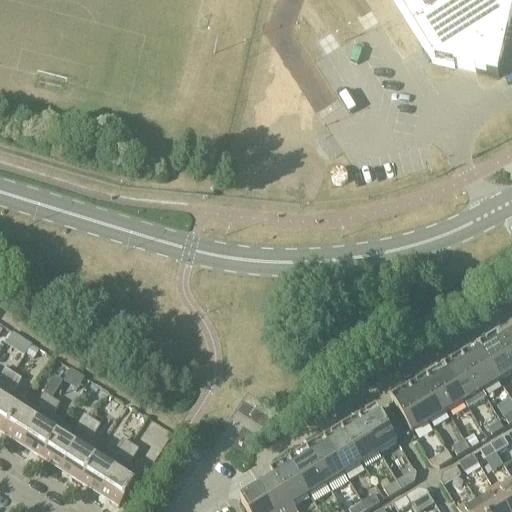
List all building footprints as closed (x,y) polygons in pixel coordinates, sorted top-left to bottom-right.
[(391,0),(433,65),(498,80),(511,21),(511,12),(508,6),(509,0),(391,0)] [(498,338),(479,349),(499,383),(511,374),(511,364),(501,347),(502,346),(498,338)] [(511,340),(502,346),(501,347),(511,364),(511,340)] [(479,349),(462,360),(482,393),(499,383),(479,349)] [(462,360),(444,370),(464,404),(468,411),(486,400),(482,393),(462,360)] [(18,366),(10,362),(4,371),(12,376),(18,366)] [(444,370),(427,381),(447,414),(464,404),(444,370)] [(0,395),(12,376),(4,371),(0,377),(0,395)] [(12,376),(0,395),(0,434),(2,435),(22,404),(11,397),(20,382),(12,376)] [(22,404),(2,435),(10,441),(13,436),(24,443),(50,401),(61,384),(53,379),(33,411),(22,404)] [(427,381),(409,392),(429,425),(447,414),(427,381)] [(409,392),(391,402),(411,436),(429,425),(409,392)] [(50,401),(24,443),(35,450),(32,454),(40,460),(60,428),(49,421),(59,406),(50,401)] [(377,411),(359,422),(379,455),(397,444),(377,411)] [(60,428),(40,460),(48,465),(51,461),(62,467),(91,422),(83,417),(74,431),(71,435),(60,428)] [(91,422),(62,467),(73,474),(70,479),(79,484),(99,453),(88,446),(91,442),(99,428),(91,422)] [(359,422),(342,432),(362,466),(379,455),(359,422)] [(499,424),(487,431),(491,437),(503,430),(499,424)] [(344,476),(362,466),(342,432),(324,443),(344,476)] [(503,440),(492,447),(497,455),(508,448),(503,440)] [(99,453),(79,484),(87,490),(90,485),(101,492),(129,447),(121,442),(112,455),(110,460),(99,453)] [(324,443),(307,454),(327,487),(344,476),(324,443)] [(452,450),(457,459),(469,451),(464,443),(452,450)] [(129,447),(101,492),(112,499),(109,503),(118,509),(138,478),(126,470),(129,466),(137,453),(129,447)] [(485,462),(497,455),(492,447),(480,453),(485,462)] [(447,453),(429,464),(431,468),(439,470),(452,462),(447,453)] [(307,454),(289,464),(309,497),(327,487),(307,454)] [(478,468),(472,458),(458,467),(464,476),(478,468)] [(292,508),(293,507),(309,497),(289,464),(271,475),(275,483),(277,482),(292,508)] [(442,477),(440,484),(443,490),(462,478),(456,468),(442,477)] [(415,473),(396,484),(402,492),(414,485),(417,476),(415,473)] [(275,483),(259,493),(270,511),(295,511),(293,507),(292,508),(277,482),(275,483)] [(389,500),(402,492),(396,484),(390,488),(387,482),(380,486),(389,500)] [(506,511),(511,511),(511,485),(503,491),(499,485),(492,489),(506,511)] [(482,511),(506,511),(492,489),(485,493),(489,499),(479,506),(482,511)] [(418,491),(406,499),(411,508),(429,497),(427,493),(418,491)] [(245,511),(270,511),(259,493),(241,504),(245,511)] [(374,497),(361,505),(365,511),(369,511),(380,506),(374,497)] [(404,511),(411,508),(406,499),(393,506),(396,511),(404,511)]
